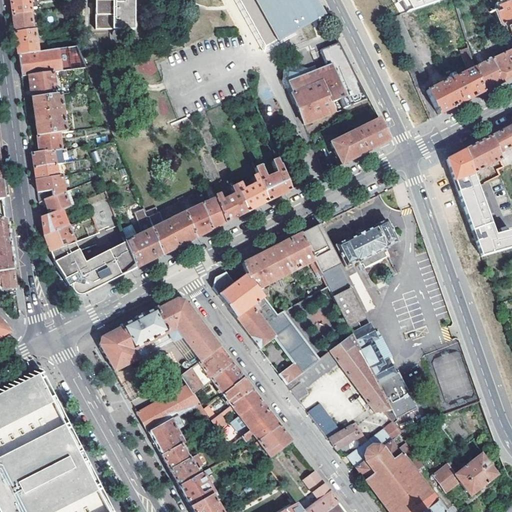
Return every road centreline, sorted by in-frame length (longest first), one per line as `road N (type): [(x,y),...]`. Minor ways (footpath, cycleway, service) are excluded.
road 1 (tertiary): [(511,443),(407,156)]
road 2 (tertiary): [(0,39),(32,264),(57,337)]
road 3 (residential): [(181,272),(361,511)]
road 4 (tertiary): [(407,156),(181,272)]
road 5 (tertiary): [(150,511),(57,337)]
road 6 (residential): [(407,156),(334,0)]
road 7 (tertiary): [(181,272),(57,337)]
